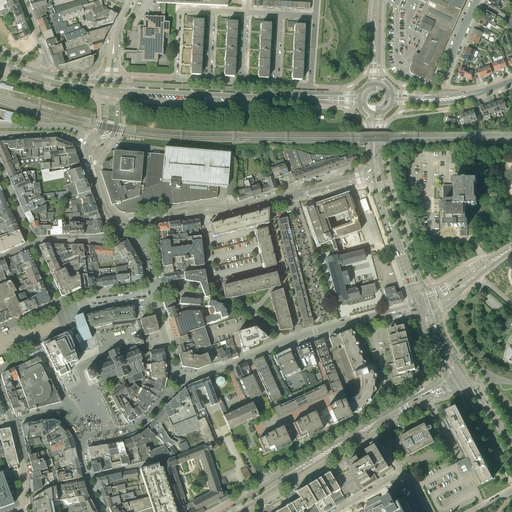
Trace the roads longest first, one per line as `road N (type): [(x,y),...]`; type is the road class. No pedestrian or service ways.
road 1 (residential): [(181,375),(416,306)]
road 2 (tertiary): [(359,93),(121,84)]
road 3 (tertiary): [(122,90),(321,99)]
road 4 (tertiary): [(392,414),(222,511)]
road 5 (tertiary): [(246,508),(392,414)]
road 6 (residential): [(147,220),(293,195)]
road 7 (tertiary): [(427,302),(380,166)]
road 8 (residential): [(210,80),(176,78),(179,11),(212,11)]
road 9 (tertiary): [(374,185),(416,306)]
road 10 (residential): [(429,511),(403,476),(337,511)]
